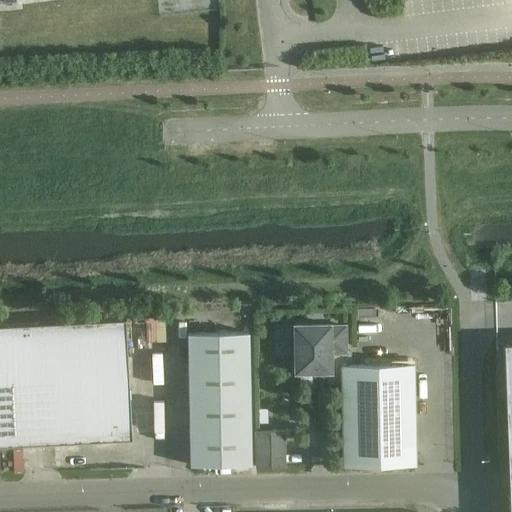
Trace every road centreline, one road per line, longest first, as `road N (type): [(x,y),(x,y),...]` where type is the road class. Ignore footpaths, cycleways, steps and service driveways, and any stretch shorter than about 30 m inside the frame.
road 1 (unclassified): [(0,496),(473,486)]
road 2 (unclassified): [(278,127),(511,122)]
road 3 (unclassified): [(473,486),(470,310)]
